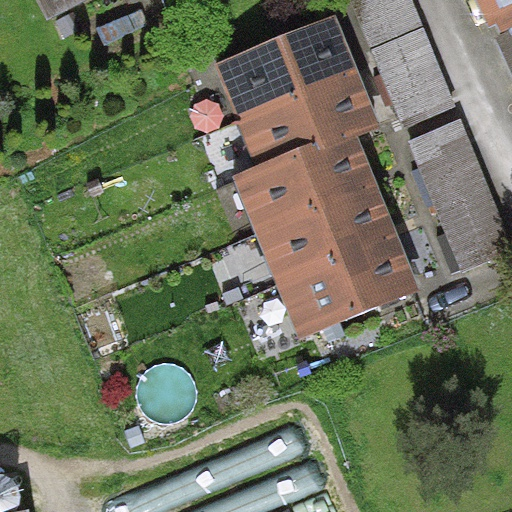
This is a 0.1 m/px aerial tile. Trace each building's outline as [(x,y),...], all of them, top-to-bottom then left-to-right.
[(39,0),(48,17),(80,0),(39,0)] [(457,109),(412,0),(350,0),(404,131),(457,109)] [(511,0),(474,0),(487,28),(495,25),(500,36),(496,38),(511,73),(511,0)] [(380,126),(335,14),(215,62),(256,165),(231,175),(296,337),(416,289),(355,137),(380,126)] [(511,251),(459,119),(408,140),(462,274),(511,253),(511,251)] [(0,510),(5,508),(9,504),(11,500),(12,494),(11,489),(9,484),(5,480),(0,477),(0,510)]
